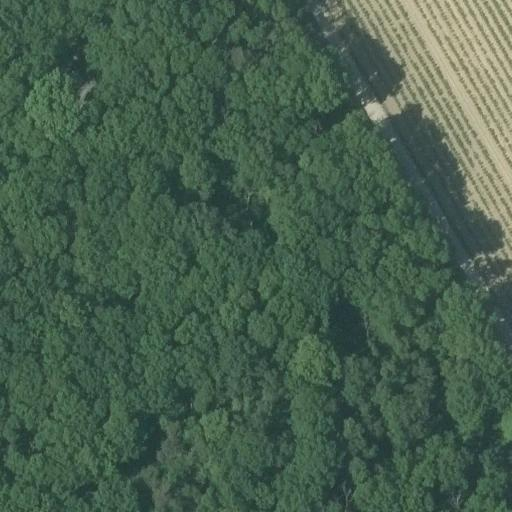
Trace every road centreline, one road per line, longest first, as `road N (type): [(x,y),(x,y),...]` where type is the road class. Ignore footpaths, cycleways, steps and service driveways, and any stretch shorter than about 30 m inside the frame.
road 1 (track): [(511,348),(309,0)]
road 2 (secondary): [(0,183),(157,0)]
